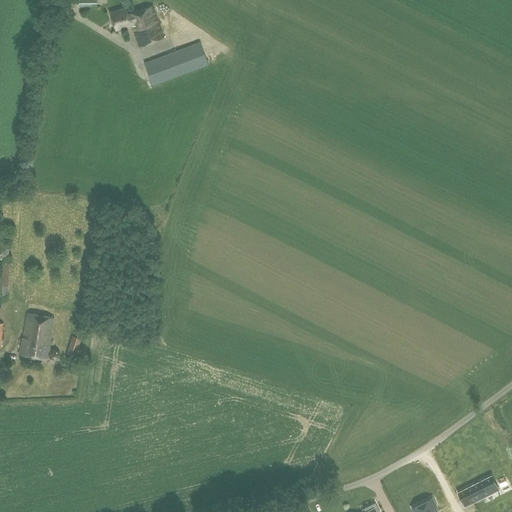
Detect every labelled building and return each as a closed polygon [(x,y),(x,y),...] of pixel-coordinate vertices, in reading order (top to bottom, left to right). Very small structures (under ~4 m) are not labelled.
[(153,4),(128,12),(126,7),(110,12),(116,29),(132,24),(139,46),(164,38),(153,4)] [(208,64),(200,42),(145,63),(153,85),(208,64)] [(0,293),(8,294),(10,261),(0,260),(10,257),(10,247),(3,240),(0,241),(0,293)] [(54,318),(27,313),(20,354),(47,359),(54,318)] [(82,338),(72,335),(66,353),(75,356),(82,338)] [(59,355),(59,354),(59,353),(59,352),(59,351),(58,350),(57,350),(56,349),(54,349),(53,349),(53,350),(52,350),(51,351),(50,352),(50,353),(50,354),(50,355),(50,356),(51,357),(52,358),(53,358),(54,359),(55,359),(56,358),(57,358),(58,358),(58,357),(59,356),(59,355)] [(492,475),(457,492),(465,507),(492,493),(489,487),(496,483),(492,475)] [(432,497),(411,507),(413,511),(436,511),(434,507),(437,506),(432,497)]
